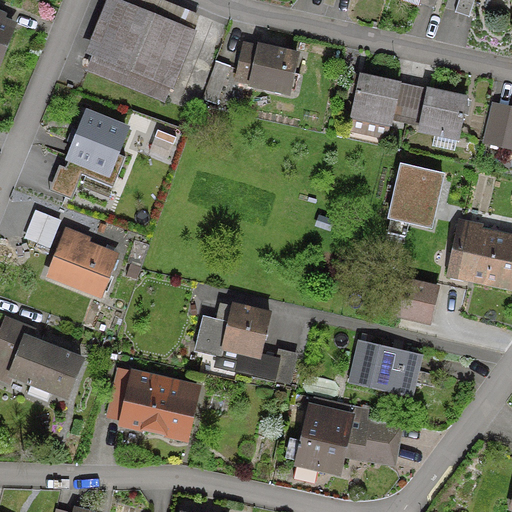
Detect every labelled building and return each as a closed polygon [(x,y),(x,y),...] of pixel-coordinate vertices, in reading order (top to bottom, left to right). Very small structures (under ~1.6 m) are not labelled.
[(418,0),(417,5),(431,10),(434,0),(418,0)] [(456,0),(452,13),(466,18),(472,0),(456,0)] [(168,83),(187,35),(113,5),(86,70),(161,100),(168,83)] [(0,22),(0,51),(10,27),(0,22)] [(256,48),(256,49),(241,45),(233,80),(248,83),(247,84),(286,93),(294,57),(256,48)] [(227,67),(214,62),(201,99),(214,103),(227,67)] [(397,84),(358,75),(347,129),(384,138),(390,114),(397,84)] [(411,88),(397,84),(390,114),(405,117),(411,88)] [(405,117),(419,120),(426,91),(411,88),(405,117)] [(455,141),(464,99),(426,91),(419,120),(418,127),(455,135),(454,141),(455,141)] [(511,111),(492,107),(485,138),(511,143),(511,111)] [(86,166),(104,173),(122,130),(85,115),(78,134),(71,131),(67,142),(74,145),(64,169),(81,176),(86,166)] [(159,167),(167,144),(152,139),(144,162),(159,167)] [(405,174),(399,199),(424,204),(426,196),(442,199),(446,179),(431,176),(430,179),(405,174)] [(449,273),(511,286),(511,285),(511,241),(490,237),(491,234),(488,229),(481,228),(478,229),(459,225),(449,273)] [(85,239),(64,231),(47,274),(98,294),(112,258),(96,252),(94,256),(80,251),(85,239)] [(132,279),(137,268),(128,265),(123,277),(132,279)] [(402,283),(395,314),(425,321),(433,290),(402,283)] [(276,360),(257,356),(267,315),(230,306),(228,313),(217,311),(214,321),(201,318),(193,351),(215,357),(213,367),(271,380),(276,360)] [(2,321),(0,327),(0,377),(8,380),(10,375),(29,383),(25,395),(45,403),(49,391),(65,397),(73,377),(64,373),(70,358),(27,341),(30,333),(2,321)] [(388,354),(389,348),(356,341),(347,384),(392,394),(394,384),(412,388),(419,355),(399,351),(398,356),(388,354)] [(192,397),(193,389),(116,371),(105,416),(120,420),(119,423),(183,438),(193,397),(192,397)] [(312,484),(316,469),(336,474),(349,417),(346,416),(348,407),(313,399),(311,408),(307,407),(291,479),(312,484)] [(358,452),(388,457),(394,425),(364,420),(358,452)]
